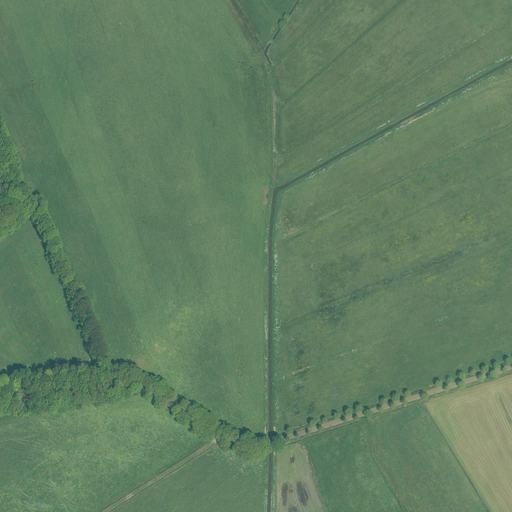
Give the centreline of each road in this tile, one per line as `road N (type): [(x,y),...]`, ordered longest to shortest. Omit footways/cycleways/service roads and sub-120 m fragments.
road 1 (tertiary): [(269,443),(230,442),(128,384),(0,401)]
road 2 (tertiary): [(269,443),(511,367)]
road 3 (track): [(219,436),(104,511)]
